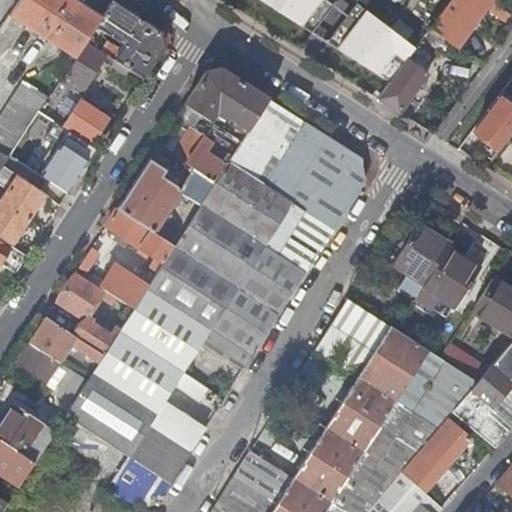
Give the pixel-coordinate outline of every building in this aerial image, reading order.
[(100,19),(112,1),(110,0),(20,0),(10,16),(67,53),(64,58),(71,62),(86,40),(95,26),(100,19)] [(262,0),(311,31),(331,0),(262,0)] [(352,0),(327,41),(389,81),(409,55),(423,35),(367,0),(352,0)] [(448,0),(429,27),(436,33),(445,21),(455,29),(476,0),(448,0)] [(132,71),(142,77),(162,45),(160,31),(112,1),(100,19),(95,26),(124,45),(115,59),(132,71)] [(59,80),(71,62),(64,58),(67,53),(10,16),(0,30),(0,170),(10,155),(17,144),(33,120),(38,112),(59,80)] [(409,55),(415,59),(416,60),(428,44),(436,33),(429,27),(423,35),(409,55)] [(436,33),(428,44),(442,54),(450,44),(436,33)] [(71,62),(59,80),(68,86),(68,87),(71,82),(81,89),(82,87),(102,57),(105,53),(86,40),(71,62)] [(115,59),(105,53),(102,57),(129,75),(132,71),(115,59)] [(389,81),(377,98),(398,111),(426,73),(412,63),(415,59),(409,55),(389,81)] [(249,130),(254,121),(268,99),(221,69),(205,73),(185,104),(210,120),(216,112),(227,119),(228,117),(249,130)] [(71,82),(68,87),(81,95),(86,89),(82,87),(81,89),(71,82)] [(68,87),(68,86),(48,117),(63,126),(69,116),(65,113),(72,103),(76,105),(81,99),(83,96),(81,95),(68,87)] [(474,130),(499,149),(511,131),(511,105),(501,97),(474,130)] [(69,116),(63,126),(90,144),(107,117),(81,99),(76,105),(72,103),(65,113),(69,116)] [(292,201),(334,227),(364,181),(358,156),(268,99),(254,121),(282,139),(256,178),(292,201)] [(56,123),(38,112),(33,120),(51,132),(56,123)] [(242,140),(249,130),(228,117),(227,119),(216,112),(210,120),(214,123),(242,140)] [(229,161),(256,178),(282,139),(254,121),(249,130),(242,140),(235,152),(229,161)] [(207,134),(235,152),(242,140),(214,123),(207,134)] [(195,169),(215,182),(226,165),(205,152),(211,141),(204,137),(206,133),(197,127),(194,131),(190,128),(173,155),(195,169)] [(48,154),(58,137),(53,134),(42,151),(48,154)] [(43,161),(38,168),(62,182),(81,152),(58,137),(48,154),(43,161)] [(17,144),(10,155),(36,172),(38,168),(43,161),(17,144)] [(177,213),(190,221),(202,203),(215,182),(195,169),(182,189),(161,175),(165,170),(149,159),(117,208),(153,232),(163,218),(167,221),(171,215),(167,212),(172,204),(176,207),(181,201),(176,197),(179,192),(187,197),(177,213)] [(264,245),(292,201),(256,178),(229,161),(226,165),(215,182),(202,203),(264,245)] [(16,174),(0,197),(0,237),(11,244),(45,193),(16,174)] [(270,248),(306,271),(334,227),(292,201),(264,245),(270,248)] [(173,247),(236,288),(259,252),(265,256),(270,248),(264,245),(202,203),(190,221),(174,245),(173,247)] [(130,241),(163,263),(173,247),(174,245),(153,232),(117,208),(106,226),(115,232),(130,241)] [(391,264),(422,284),(423,284),(446,247),(449,243),(448,242),(417,224),(391,264)] [(127,246),(130,241),(115,232),(112,237),(127,246)] [(0,263),(15,273),(27,255),(11,244),(8,248),(0,242),(0,263)] [(94,243),(87,254),(102,264),(109,253),(94,243)] [(147,287),(146,289),(251,356),(278,314),(236,288),(173,247),(163,263),(158,271),(147,287)] [(446,247),(423,284),(421,287),(438,298),(454,307),(479,268),(446,247)] [(236,288),(278,314),(306,271),(270,248),(265,256),(259,252),(236,288)] [(86,256),(83,261),(88,264),(91,259),(86,256)] [(139,258),(128,275),(147,287),(158,271),(139,258)] [(74,274),(56,301),(84,319),(85,319),(102,292),(74,274)] [(128,275),(114,296),(133,309),(146,289),(147,287),(128,275)] [(511,290),(491,278),(470,310),(511,336),(511,290)] [(438,298),(421,287),(414,298),(431,308),(438,298)] [(133,309),(119,331),(183,373),(202,343),(243,368),(251,356),(146,289),(133,309)] [(371,352),(356,377),(435,428),(445,418),(450,411),(477,380),(440,357),(347,298),(330,325),(371,352)] [(46,318),(29,343),(60,362),(73,341),(78,344),(80,340),(73,335),(46,318)] [(73,335),(80,340),(104,355),(115,338),(85,319),(84,319),(73,335)] [(115,338),(104,355),(92,374),(156,415),(166,400),(183,373),(119,331),(115,338)] [(450,411),(493,448),(503,435),(479,414),(509,379),(511,381),(511,344),(509,342),(477,380),(450,411)] [(60,362),(29,343),(16,363),(16,364),(46,383),(60,362)] [(64,365),(60,362),(46,383),(51,386),(64,365)] [(92,374),(88,380),(74,401),(64,416),(129,458),(148,427),(156,415),(92,374)] [(356,377),(323,427),(397,474),(398,472),(435,428),(356,377)] [(166,400),(156,415),(196,440),(206,425),(166,400)] [(5,417),(0,424),(0,439),(35,462),(52,436),(32,423),(35,417),(14,403),(5,417)] [(280,403),(275,411),(283,416),(289,408),(280,403)] [(196,440),(156,415),(148,427),(188,453),(196,440)] [(435,428),(398,472),(421,492),(467,437),(445,418),(435,428)] [(148,427),(129,458),(168,483),(169,483),(188,453),(148,427)] [(291,477),(344,511),(363,511),(397,474),(323,427),(291,477)] [(0,465),(23,481),(35,462),(0,439),(0,465)] [(233,511),(344,511),(291,477),(249,451),(217,501),(233,511)] [(511,464),(496,482),(511,495),(511,464)] [(437,511),(441,509),(421,492),(398,472),(397,474),(363,511),(437,511)] [(0,511),(2,511),(8,503),(0,497),(0,511)] [(233,511),(217,501),(209,511),(233,511)]
